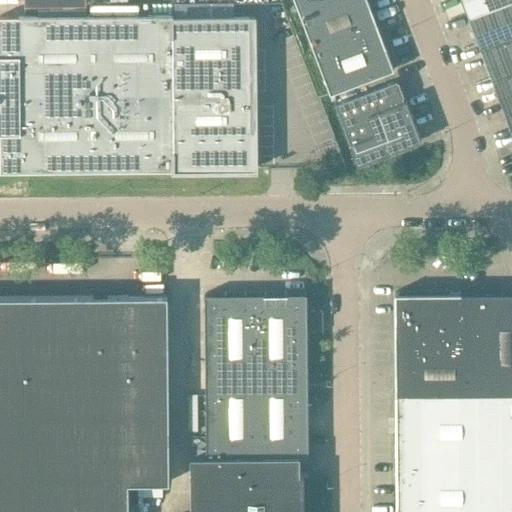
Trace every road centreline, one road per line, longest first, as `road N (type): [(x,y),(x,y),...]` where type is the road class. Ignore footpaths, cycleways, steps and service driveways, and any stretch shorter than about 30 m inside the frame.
road 1 (unclassified): [(0,218),(348,215)]
road 2 (unclassified): [(349,511),(348,215)]
road 3 (unclassified): [(487,214),(415,0)]
road 4 (unclassified): [(348,215),(487,214)]
